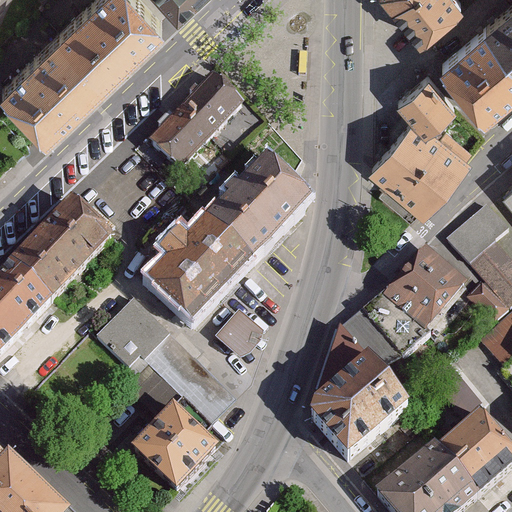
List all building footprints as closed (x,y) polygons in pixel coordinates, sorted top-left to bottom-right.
[(143,0),(93,0),(60,31),(106,78),(165,23),(143,0)] [(168,0),(178,10),(189,0),(168,0)] [(399,0),(392,6),(419,38),(461,2),(459,0),(399,0)] [(511,0),(485,23),(511,54),(511,0)] [(511,54),(485,23),(441,61),(482,109),(511,83),(511,54)] [(106,78),(60,31),(1,87),(46,134),(106,78)] [(413,120),(425,133),(432,128),(456,107),(428,76),(413,89),(398,102),(413,120)] [(214,79),(183,112),(213,141),(244,108),(214,79)] [(151,145),(182,174),(213,141),(183,112),(151,145)] [(425,133),(413,120),(392,145),(374,166),(371,170),(376,174),(423,213),(469,159),(432,128),(425,133)] [(260,154),(200,214),(246,259),(305,199),(260,154)] [(511,205),(511,186),(502,194),(511,205)] [(74,205),(15,266),(54,304),(113,243),(74,205)] [(494,243),(507,231),(485,207),(447,241),(469,265),(494,243)] [(180,236),(172,228),(151,249),(160,258),(140,279),(184,322),(246,259),(200,214),(180,236)] [(511,264),(494,243),(469,265),(508,311),(511,307),(511,264)] [(421,335),(466,286),(426,249),(381,298),(421,335)] [(15,266),(0,280),(0,359),(54,304),(15,266)] [(481,286),(467,299),(493,325),(507,312),(481,286)] [(363,313),(401,360),(426,341),(421,335),(381,298),(363,313)] [(130,301),(94,337),(132,374),(142,364),(207,428),(233,403),(130,301)] [(401,360),(363,313),(341,330),(369,365),(380,378),(401,360)] [(511,359),(511,314),(495,328),(501,336),(487,348),(503,367),(511,359)] [(369,365),(341,330),(335,335),(314,410),(310,421),(347,466),(410,416),(402,405),(380,378),(369,365)] [(424,387),(401,360),(380,378),(402,405),(424,387)] [(124,447),(166,485),(206,443),(164,404),(124,447)] [(511,457),(479,419),(440,453),(481,501),(511,474),(511,457)] [(440,453),(435,448),(377,499),(388,511),(468,511),(481,501),(440,453)] [(0,511),(56,511),(8,462),(0,469),(0,511)]
